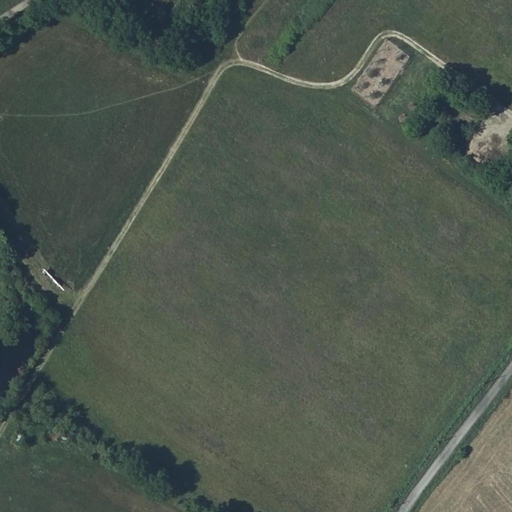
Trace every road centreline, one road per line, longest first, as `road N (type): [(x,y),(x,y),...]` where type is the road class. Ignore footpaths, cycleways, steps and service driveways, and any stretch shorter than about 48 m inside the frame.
road 1 (track): [(0,433),(224,64),(333,87),(390,32),(511,117)]
road 2 (unclassified): [(406,511),(511,370)]
